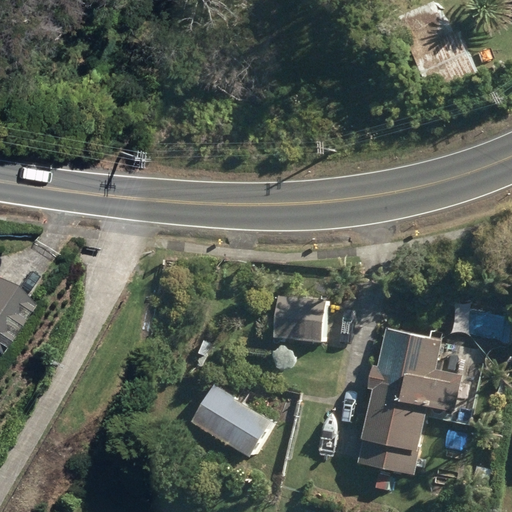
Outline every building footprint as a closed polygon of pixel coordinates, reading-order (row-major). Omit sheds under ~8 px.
[(422,52),(441,97),(486,78),(467,33),(422,52)] [(43,277),(28,266),(13,288),(28,299),(43,277)] [(0,358),(3,360),(35,309),(0,287),(0,358)] [(328,300),(281,295),(277,336),(325,341),(328,300)] [(367,464),(424,475),(429,452),(432,453),(440,408),(468,413),(475,377),(446,372),(452,340),(395,329),(388,369),(382,368),(377,391),(384,391),(374,442),(372,442),(367,464)] [(338,348),(297,345),(296,361),(337,364),(338,348)] [(204,423),(266,458),(286,423),(246,400),(247,399),(225,387),(204,423)] [(384,490),(397,492),(399,477),(386,476),(384,490)]
